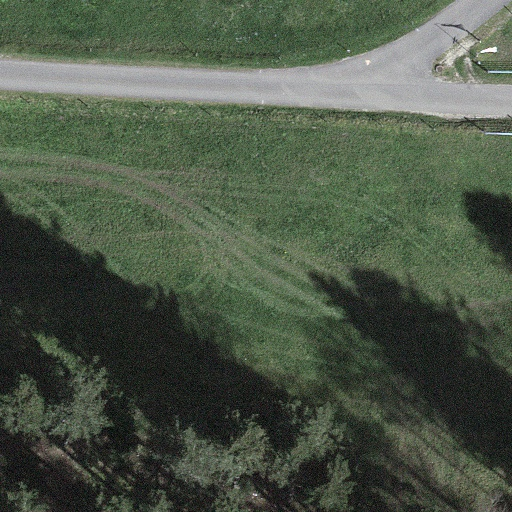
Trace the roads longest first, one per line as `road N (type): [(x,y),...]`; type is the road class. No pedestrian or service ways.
road 1 (residential): [(407,96),(0,76)]
road 2 (residential): [(511,12),(407,96)]
